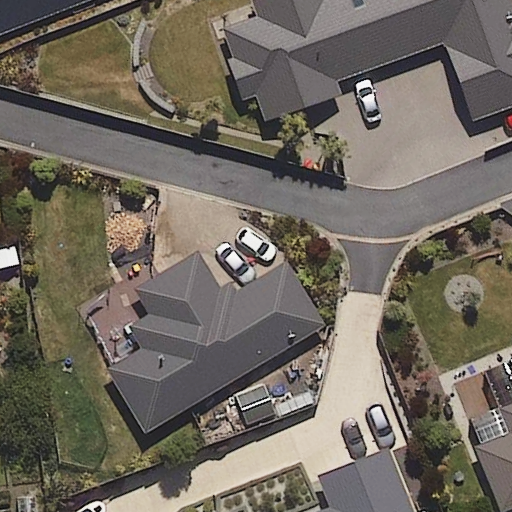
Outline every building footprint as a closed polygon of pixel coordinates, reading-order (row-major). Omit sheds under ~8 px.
[(0,0),(0,33),(85,0),(0,0)] [(511,0),(250,0),(213,14),(253,125),(337,95),(332,82),(442,43),(470,123),(511,107),(511,0)] [(233,290),(228,282),(217,289),(197,254),(134,291),(148,315),(122,330),(133,349),(105,366),(142,432),(323,328),(285,260),(233,290)] [(511,355),(509,356),(511,363),(511,405),(495,412),(505,436),(472,449),(497,511),(499,511),(511,507),(511,355)] [(410,511),(386,450),(313,479),(324,507),(312,511),(261,511),(258,511),(410,511)]
